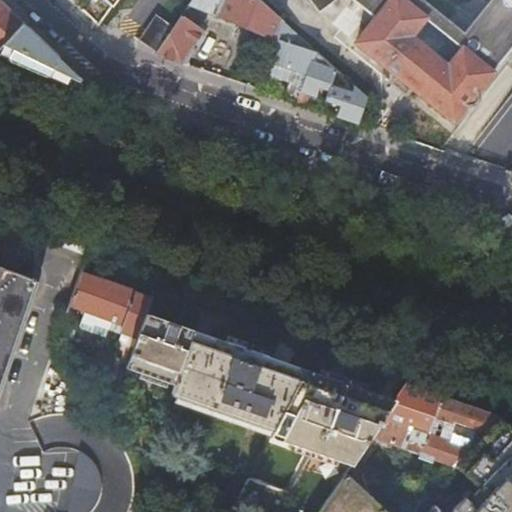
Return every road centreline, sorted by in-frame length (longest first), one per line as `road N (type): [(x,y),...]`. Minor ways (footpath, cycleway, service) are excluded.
road 1 (residential): [(30,0),(101,68),(511,207)]
road 2 (residential): [(511,402),(123,264)]
